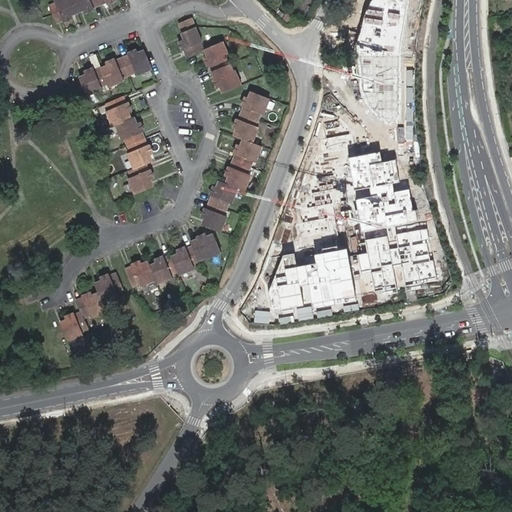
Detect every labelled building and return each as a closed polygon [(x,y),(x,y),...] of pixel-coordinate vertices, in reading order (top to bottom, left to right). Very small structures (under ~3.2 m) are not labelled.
[(82,6),(83,9),(85,13),(94,9),(93,8),(107,2),(107,4),(116,0),(56,0),(55,1),(56,4),(49,6),(57,24),(63,21),(64,22),(72,18),(71,14),(69,12),(76,9),(82,6)] [(369,0),(366,8),(362,19),(361,25),(357,39),(356,54),(357,72),(359,88),(362,97),(369,108),(376,117),(382,123),(389,125),(396,125),(401,121),(402,114),(402,100),(401,79),(402,60),(402,45),(410,2),(409,0),(369,0)] [(189,23),(188,20),(179,24),(186,40),(179,42),(183,51),(184,50),(187,57),(204,50),(201,43),(203,42),(193,22),(189,23)] [(210,65),(213,73),(215,78),(214,79),(218,88),(225,85),(227,91),(242,85),(235,70),(232,71),(227,58),(230,57),(224,42),(209,48),(212,54),(205,57),(208,66),(210,65)] [(106,64),(108,68),(109,70),(103,72),(102,71),(101,68),(94,71),(94,69),(85,72),(87,79),(81,82),(87,97),(103,90),(102,87),(108,85),(109,87),(125,81),(123,78),(130,76),(136,73),(137,76),(152,69),(146,55),(140,57),(137,51),(128,55),(129,56),(116,62),(116,60),(106,64)] [(244,146),(242,145),(238,144),(235,153),(236,154),(233,160),(231,166),(230,166),(226,175),(230,177),(232,177),(230,184),(227,183),(223,181),(221,188),(215,186),(211,195),(213,196),(208,209),(206,208),(203,217),(210,220),(208,225),(222,231),(227,216),(224,215),(229,202),(233,203),(239,187),(245,190),(251,175),(248,173),(250,167),(253,160),(256,161),(262,145),(254,142),(259,127),(257,126),(262,113),(265,114),(270,98),(256,92),(253,99),(246,96),(243,105),(244,106),(239,119),(238,119),(234,128),(241,130),(239,136),(245,138),(247,140),(244,146)] [(125,115),(128,114),(132,112),(128,102),(127,103),(124,97),(107,104),(109,110),(106,111),(113,127),(116,125),(122,141),(125,139),(131,153),(128,154),(135,169),(129,171),(132,177),(129,179),(136,193),(150,187),(148,181),(154,179),(150,169),(149,170),(146,164),(149,163),(147,156),(153,154),(149,145),(147,146),(144,139),(142,133),(144,132),(140,122),(134,125),(131,119),(130,120),(128,121),(125,115)] [(282,253),(266,290),(271,312),(313,303),(314,309),(355,300),(350,275),(374,270),(378,290),(437,278),(428,229),(398,235),(396,227),(419,222),(412,187),(395,190),(393,184),(403,182),(397,157),(383,160),(381,149),(356,154),(352,133),(319,139),(324,163),(314,164),(320,191),(312,193),(314,204),(302,206),(305,221),(292,224),(297,250),(282,253)] [(155,259),(156,263),(158,266),(152,269),(150,266),(150,264),(143,267),(141,261),(132,264),(133,266),(126,268),(133,285),(140,283),(141,286),(156,279),(158,283),(173,277),(172,274),(179,271),(180,274),(195,268),(194,265),(200,262),(199,258),(205,255),(206,258),(222,252),(216,237),(209,240),(206,233),(198,237),(198,238),(192,241),(194,246),(187,248),(186,247),(177,250),(179,255),(180,258),(174,260),(173,257),(172,255),(165,257),(164,256),(155,259)] [(94,298),(93,296),(91,292),(83,296),(83,297),(76,300),(81,312),(75,314),(74,313),(65,317),(67,321),(68,323),(62,326),(68,340),(84,334),(83,331),(89,328),(84,317),(90,314),(91,317),(107,310),(103,301),(118,295),(117,292),(124,289),(117,272),(110,275),(109,274),(100,278),(103,285),(97,287),(100,293),(101,296),(94,298)] [(406,292),(408,302),(418,300),(417,290),(406,292)]
